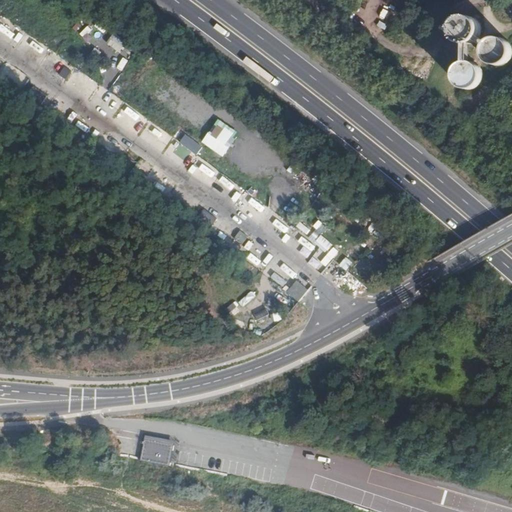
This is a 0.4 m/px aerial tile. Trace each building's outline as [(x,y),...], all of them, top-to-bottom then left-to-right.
[(462,42),(466,44),(469,44),(471,43),(475,41),(477,40),(480,36),(481,32),(481,28),(480,24),(477,20),(474,18),(470,16),(465,16),(462,17),(458,20),(455,23),(454,27),(454,32),(455,35),(457,39),(460,41),(462,42)] [(489,42),(480,36),(477,40),(486,47),(489,42)] [(491,40),(489,42),(486,47),(486,50),(486,54),(487,58),(490,61),(492,63),(495,64),(499,65),(502,65),(505,63),(508,61),(510,58),(511,54),(511,53),(511,49),(511,46),(508,42),(506,40),(502,38),(495,38),(491,40)] [(471,62),(465,62),(462,64),(458,67),(456,70),(455,75),(455,79),(456,82),(459,85),(462,88),(466,89),(469,89),(471,89),(474,88),(478,86),(480,84),(481,81),(482,78),(483,74),(481,70),(478,65),(475,63),(471,62)] [(210,135),(229,148),(238,133),(220,121),(210,135)]
